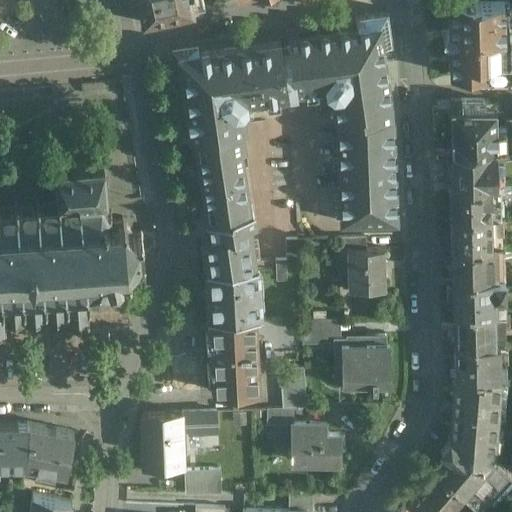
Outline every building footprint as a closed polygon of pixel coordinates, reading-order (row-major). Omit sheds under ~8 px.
[(138,0),(143,23),(192,13),(192,11),(204,9),(201,0),(138,0)] [(509,4),(478,4),(478,2),(448,2),(449,34),(447,34),(447,45),(449,45),(450,76),(478,76),(478,79),(510,78),(509,4)] [(197,45),(171,49),(175,75),(180,74),(184,103),(187,119),(189,137),(241,129),(244,128),(241,107),(247,106),(246,99),(326,88),(327,94),(333,93),(336,115),(337,115),(337,119),(341,222),(396,220),(394,169),(392,116),(391,116),(390,107),(391,107),(387,76),(382,47),(392,46),(387,14),(355,18),(356,28),(297,36),(297,37),(286,38),(288,47),(281,48),(280,39),(198,50),(197,45)] [(484,101),(460,101),(460,110),(451,111),(452,150),(502,148),(505,148),(505,147),(495,147),(495,128),(495,109),(484,109),(484,101)] [(241,129),(195,136),(207,218),(231,215),(231,211),(250,208),(249,207),(240,147),(243,146),(241,129)] [(502,148),(452,150),(452,165),(446,165),(447,183),(449,183),(502,182),(502,154),(502,148)] [(0,326),(1,327),(2,330),(6,328),(5,326),(68,323),(68,330),(88,329),(87,302),(89,302),(89,296),(94,297),(95,302),(98,301),(98,297),(105,293),(108,296),(111,293),(107,290),(110,281),(115,281),(120,275),(119,268),(124,268),(126,273),(130,271),(128,266),(137,255),(142,257),(144,253),(138,251),(137,237),(142,235),(140,231),(135,233),(124,224),(127,218),(122,216),(121,219),(107,220),(106,215),(111,215),(111,211),(106,211),(102,203),(105,199),(103,165),(75,167),(75,163),(72,164),(72,168),(56,169),(54,167),(52,169),(54,171),(55,185),(51,186),(51,188),(55,188),(56,196),(54,196),(55,202),(38,203),(38,197),(34,197),(34,203),(17,204),(16,198),(12,198),(12,205),(0,205),(0,326)] [(502,182),(449,183),(450,215),(500,213),(499,183),(502,182)] [(250,208),(231,211),(231,215),(207,218),(209,235),(201,237),(206,268),(255,263),(248,220),(253,220),(252,208),(250,208)] [(500,213),(450,215),(450,247),(502,245),(502,244),(501,244),(500,213)] [(296,239),(285,239),(286,260),(297,260),(297,239),(296,239)] [(347,240),(341,240),(342,252),(349,251),(349,250),(364,250),(364,239),(347,240)] [(502,245),(450,247),(451,279),(503,277),(502,245)] [(364,250),(349,250),(349,251),(350,290),(384,289),(383,249),(364,250)] [(286,260),(275,260),(276,281),(287,281),(286,260)] [(255,263),(206,268),(209,316),(254,314),(260,314),(257,263),(255,263)] [(503,277),(451,279),(452,311),(503,309),(503,277)] [(503,309),(452,311),(453,343),(504,341),(503,309)] [(254,314),(209,316),(212,390),(258,388),(254,314)] [(329,318),(300,319),(301,343),(328,342),(329,318)] [(365,336),(333,337),(334,384),(371,383),(371,387),(376,386),(376,375),(375,375),(375,360),(386,359),(385,333),(365,333),(365,336)] [(504,341),(453,343),(454,376),(500,375),(500,376),(504,376),(505,375),(505,358),(499,359),(498,343),(505,342),(504,342),(504,341)] [(303,366),(279,368),(282,406),(292,406),(306,405),(303,366)] [(452,405),(497,411),(500,376),(500,375),(454,376),(452,405)] [(497,411),(452,405),(449,439),(449,440),(478,464),(494,458),(493,457),(497,411)] [(282,406),(266,407),(266,424),(290,423),(290,422),(292,422),(292,406),(282,406)] [(216,409),(141,413),(143,470),(184,469),(183,451),(188,451),(187,432),(217,431),(216,409)] [(28,422),(0,422),(0,464),(24,463),(28,422)] [(73,431),(28,422),(24,463),(35,466),(35,470),(54,473),(55,464),(67,466),(73,431)] [(292,422),(290,422),(290,423),(290,447),(286,447),(286,452),(290,452),(290,460),(339,460),(340,432),(326,432),(326,422),(292,422)] [(478,464),(449,440),(449,439),(441,449),(447,455),(434,471),(461,494),(475,505),(486,492),(490,496),(501,485),(511,493),(511,464),(511,463),(506,469),(494,458),(478,464)] [(219,467),(184,469),(185,492),(220,491),(219,467)] [(445,511),(461,494),(434,471),(406,504),(415,511),(445,511)] [(68,511),(71,500),(32,492),(28,511),(68,511)] [(312,492),(288,492),(288,510),(308,510),(308,511),(312,511),(312,492)]
